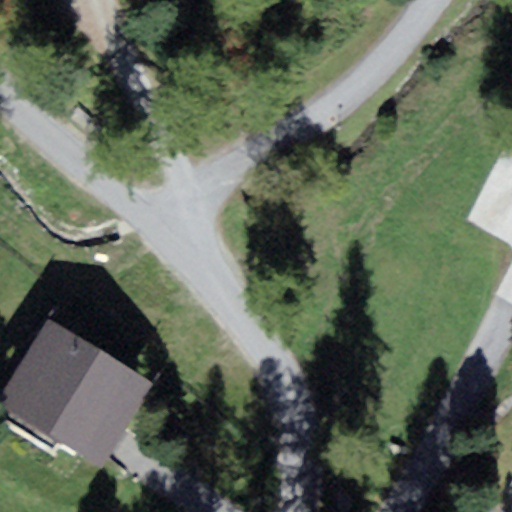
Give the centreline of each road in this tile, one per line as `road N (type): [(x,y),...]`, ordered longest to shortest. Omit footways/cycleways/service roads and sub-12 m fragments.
road 1 (residential): [(296,511),(300,453),(286,386),(171,213)]
road 2 (residential): [(0,90),(119,191),(171,213)]
road 3 (track): [(171,213),(152,114),(101,20)]
